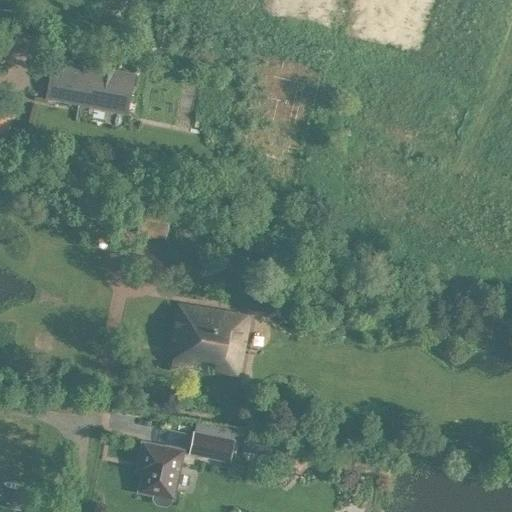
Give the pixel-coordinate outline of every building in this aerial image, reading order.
[(10,28),(5,45),(27,51),(31,34),(10,28)] [(164,48),(169,32),(157,29),(152,45),(164,48)] [(43,96),(126,112),(134,73),(52,58),(43,96)] [(0,104),(0,144),(3,146),(12,108),(0,104)] [(163,239),(171,204),(143,199),(136,233),(163,239)] [(251,224),(243,260),(264,264),(269,228),(251,224)] [(173,345),(170,365),(238,378),(249,317),(177,302),(169,344),(173,345)] [(228,456),(232,439),(234,426),(194,419),(192,431),(188,451),(215,456),(215,453),(228,456)] [(269,453),(273,434),(245,429),(242,448),(269,453)] [(144,461),(138,489),(154,492),(153,497),(155,501),(164,503),(168,500),(169,495),(171,496),(181,449),(142,441),(138,460),(144,461)] [(10,492),(7,506),(20,509),(23,495),(10,492)]
